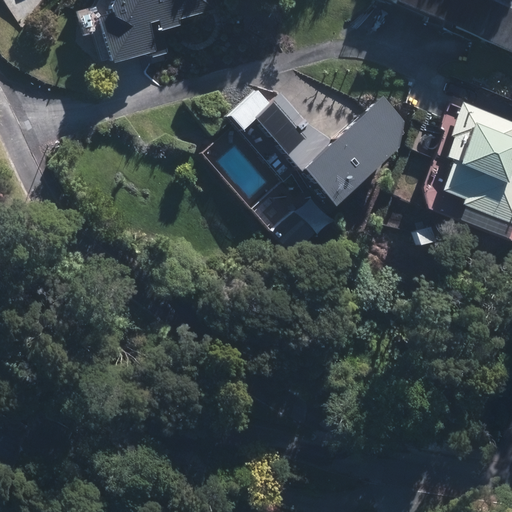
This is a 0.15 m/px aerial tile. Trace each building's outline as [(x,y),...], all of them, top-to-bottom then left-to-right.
[(203,10),(200,0),(92,0),(90,13),(103,63),(155,49),(148,25),(203,10)] [(511,0),(389,0),(390,1),(511,53),(511,12),(507,10),(511,0)] [(282,111),(257,132),(314,200),(388,138),(366,112),(317,153),(282,111)] [(502,128),(462,111),(427,191),(496,220),(506,196),(511,198),(511,147),(497,141),(502,128)] [(57,437),(0,402),(0,484),(20,497),(57,437)]
